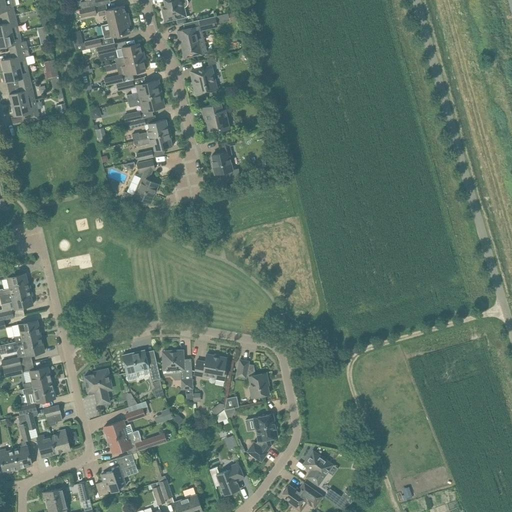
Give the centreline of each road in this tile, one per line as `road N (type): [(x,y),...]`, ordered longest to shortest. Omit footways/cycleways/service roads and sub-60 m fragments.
road 1 (residential): [(240,511),(296,437),(274,347),(168,326),(62,347)]
road 2 (residential): [(511,329),(419,0)]
road 3 (track): [(395,511),(348,375),(353,358),(505,307)]
road 4 (residential): [(22,511),(29,483),(81,456),(62,347)]
road 5 (residential): [(190,184),(191,142),(174,68),(143,0)]
road 6 (residential): [(62,347),(39,244),(24,245)]
